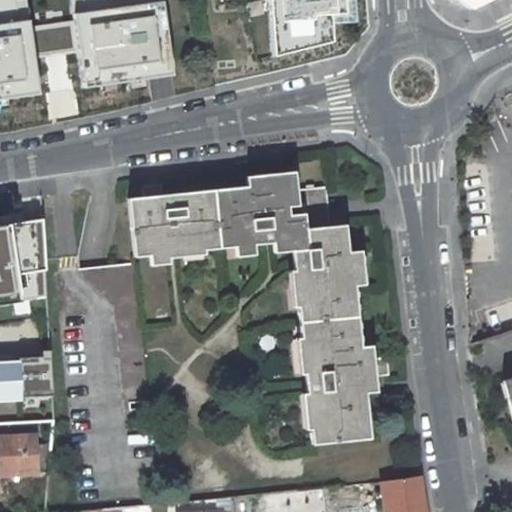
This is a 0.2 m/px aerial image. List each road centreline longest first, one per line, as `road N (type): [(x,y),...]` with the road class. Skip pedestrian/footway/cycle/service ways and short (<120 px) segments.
road 1 (tertiary): [(411,129),(460,511)]
road 2 (unclassified): [(368,96),(0,165)]
